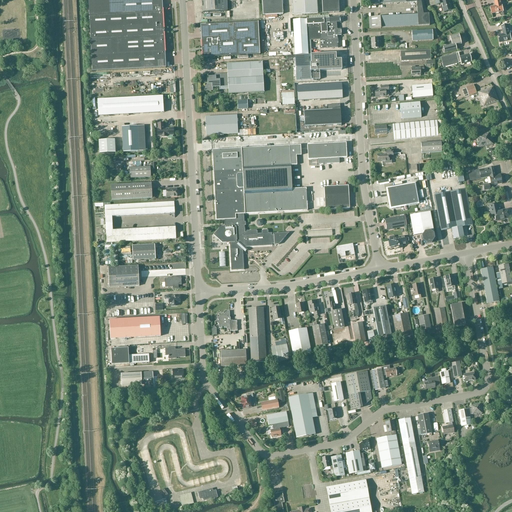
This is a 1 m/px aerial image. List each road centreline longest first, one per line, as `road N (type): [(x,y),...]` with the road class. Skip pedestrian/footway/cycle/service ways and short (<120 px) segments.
road 1 (unclassified): [(199,291),(206,384),(261,452),(274,456),(343,442),(386,409),(485,387),(465,253)]
road 2 (unclassified): [(183,0),(199,291)]
road 3 (unclassified): [(378,268),(361,161),(353,0)]
road 4 (unclassified): [(199,291),(378,268)]
road 5 (residential): [(0,280),(13,285),(29,379),(27,394),(18,396)]
road 6 (residential): [(511,124),(463,9)]
